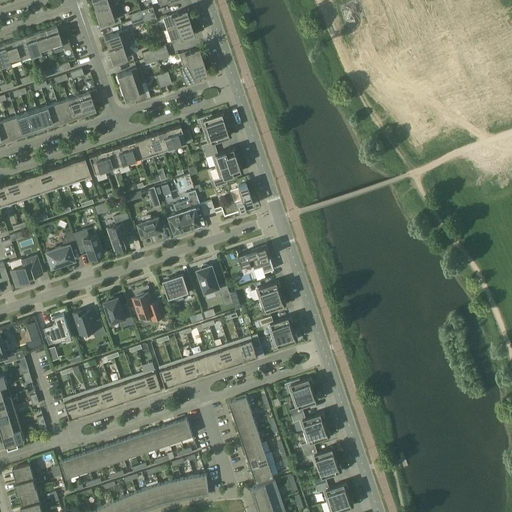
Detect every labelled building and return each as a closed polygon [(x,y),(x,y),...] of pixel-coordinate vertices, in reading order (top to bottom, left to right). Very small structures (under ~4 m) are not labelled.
[(91,0),(95,11),(118,3),(115,4),(113,0),(91,0)] [(95,11),(99,23),(108,20),(109,20),(123,15),(118,3),(95,11)] [(154,12),(152,6),(141,10),(143,16),(154,12)] [(190,21),(186,9),(177,12),(177,11),(177,12),(162,17),(167,29),(190,21)] [(129,14),(131,20),(143,16),(141,10),(129,14)] [(154,12),(143,16),(145,22),(156,18),(154,12)] [(145,22),(143,16),(131,20),(133,26),(145,22)] [(194,34),(194,33),(190,21),(167,29),(171,41),(185,37),(185,36),(194,34)] [(51,48),(63,44),(56,25),(44,29),(51,48)] [(51,48),(44,29),(34,32),(41,51),(51,48)] [(108,49),(131,41),(127,29),(114,33),(104,36),(108,49)] [(41,51),(34,32),(24,36),(30,55),(41,51)] [(14,39),(20,58),(30,55),(24,36),(14,39)] [(20,58),(14,39),(3,43),(10,62),(20,58)] [(108,49),(112,61),(121,58),(132,54),(128,43),(131,41),(108,49)] [(0,43),(0,65),(10,62),(3,43),(0,43)] [(435,72),(447,66),(437,43),(424,48),(435,72)] [(167,50),(165,44),(153,48),(155,54),(167,50)] [(179,67),(202,59),(198,47),(190,50),(190,49),(189,50),(179,53),(183,65),(179,67)] [(141,52),(143,58),(155,54),(153,48),(141,52)] [(157,60),(169,56),(167,50),(155,54),(157,60)] [(155,54),(143,58),(145,64),(157,60),(155,54)] [(202,59),(179,67),(185,85),(200,80),(200,81),(201,80),(199,74),(207,71),(206,71),(202,59)] [(56,65),(58,71),(70,67),(68,61),(56,65)] [(82,67),(70,71),(72,77),(84,74),(82,67)] [(121,87),(144,79),(140,67),(126,71),(125,71),(117,74),(121,87)] [(168,71),(162,73),(166,85),(172,83),(168,71)] [(166,85),(162,73),(156,75),(160,87),(166,85)] [(144,79),(121,87),(125,99),(133,96),(135,103),(135,102),(147,98),(141,80),(144,79)] [(100,100),(96,88),(77,95),(84,114),(96,110),(93,102),(100,100)] [(77,95),(67,98),(74,117),(84,114),(77,95)] [(67,98),(57,101),(63,121),(74,117),(67,98)] [(57,101),(47,105),(53,124),(63,121),(57,101)] [(43,127),(53,124),(47,105),(36,108),(43,127)] [(33,131),(43,127),(36,108),(26,112),(33,131)] [(22,134),(33,131),(26,112),(16,115),(22,134)] [(199,118),(203,131),(225,124),(223,118),(225,117),(223,112),(221,113),(221,112),(212,115),(211,114),(211,113),(196,118),(199,118)] [(12,138),(22,134),(16,115),(6,119),(12,138)] [(0,135),(2,141),(12,138),(6,119),(0,120),(0,135)] [(180,124),(168,128),(175,148),(187,144),(186,142),(182,130),(180,124)] [(203,131),(207,142),(201,144),(203,151),(215,146),(213,141),(229,136),(228,135),(230,134),(229,129),(227,130),(225,124),(203,131)] [(175,148),(168,128),(157,132),(164,152),(175,148)] [(188,128),(182,130),(186,142),(192,140),(188,128)] [(164,152),(157,132),(145,135),(152,156),(164,152)] [(152,156),(145,135),(134,139),(141,160),(152,156)] [(141,160),(134,139),(123,143),(129,163),(130,163),(129,160),(139,156),(141,160)] [(129,163),(123,143),(111,147),(118,167),(129,163)] [(217,152),(215,146),(203,151),(205,157),(211,155),(215,166),(236,159),(234,153),(236,152),(235,147),(233,148),(232,147),(217,152)] [(118,167),(111,147),(100,151),(107,171),(118,167)] [(100,151),(88,155),(95,175),(107,171),(100,151)] [(80,180),(91,176),(84,156),(73,160),(80,180)] [(227,182),(225,176),(240,171),(240,170),(242,169),(240,164),(238,165),(236,159),(215,166),(219,177),(213,179),(215,186),(227,182)] [(80,180),(73,160),(61,164),(68,184),(80,180)] [(68,184),(61,164),(50,168),(57,188),(68,184)] [(57,188),(50,168),(39,172),(45,192),(57,188)] [(45,192),(39,172),(27,176),(34,196),(45,192)] [(34,196),(27,176),(16,179),(22,200),(34,196)] [(22,200),(16,179),(4,183),(11,204),(22,200)] [(0,207),(11,204),(4,183),(0,184),(0,207)] [(246,183),(237,185),(241,199),(221,206),(224,214),(253,205),(246,183)] [(153,185),(146,188),(153,206),(159,204),(153,185)] [(127,203),(142,198),(139,189),(124,195),(127,203)] [(173,231),(186,227),(199,222),(194,206),(200,204),(195,189),(186,191),(189,198),(173,203),(176,212),(167,215),(173,231)] [(215,211),(211,200),(200,204),(204,215),(215,211)] [(126,212),(113,216),(116,224),(107,227),(114,249),(120,247),(121,249),(127,246),(127,245),(128,244),(123,229),(131,227),(126,212)] [(136,222),(141,236),(162,229),(157,215),(151,218),(150,214),(142,217),(143,220),(136,222)] [(92,256),(94,258),(99,256),(100,254),(103,253),(96,233),(88,235),(86,227),(72,232),(77,245),(84,242),(89,257),(92,256)] [(70,247),(77,245),(72,232),(71,230),(65,232),(66,237),(62,239),(64,245),(46,251),(51,266),(59,263),(59,264),(65,262),(65,261),(74,258),(70,247)] [(274,268),(266,245),(238,254),(242,266),(252,262),(254,269),(262,266),(264,272),(274,268)] [(36,254),(21,259),(23,264),(10,268),(16,284),(29,280),(28,277),(42,272),(36,254)] [(201,266),(201,268),(198,269),(205,291),(214,288),(216,295),(221,294),(224,304),(233,301),(228,286),(220,289),(212,264),(209,265),(207,264),(205,263),(203,264),(201,266)] [(163,279),(169,297),(176,295),(176,296),(183,295),(182,293),(189,290),(183,272),(163,279)] [(281,292),(279,286),(281,286),(279,280),(277,281),(277,280),(256,288),(259,299),(281,292)] [(235,308),(241,305),(235,288),(229,290),(235,308)] [(133,297),(135,304),(134,304),(137,311),(138,311),(140,317),(151,314),(152,319),(163,315),(159,302),(153,305),(148,292),(145,293),(144,292),(137,295),(137,296),(133,297)] [(263,311),(285,304),(285,303),(287,303),(285,297),(283,298),(281,292),(259,299),(263,311)] [(107,298),(106,300),(104,301),(111,322),(121,318),(123,325),(134,322),(130,310),(124,312),(119,296),(113,298),(112,297),(107,298)] [(101,318),(95,320),(91,309),(81,313),(80,310),(73,312),(81,334),(93,330),(95,336),(106,332),(101,318)] [(214,315),(212,309),(204,311),(206,318),(214,315)] [(61,337),(62,340),(72,337),(64,313),(54,316),(56,321),(44,325),(50,341),(61,337)] [(293,327),(291,321),(293,321),(291,316),(289,316),(289,315),(274,321),(272,315),(259,319),(262,325),(267,323),(271,334),(293,327)] [(209,325),(208,321),(197,325),(199,331),(204,329),(203,327),(209,325)] [(293,327),(271,334),(276,348),(273,349),(274,349),(289,344),(288,344),(287,342),(297,339),(296,338),(298,338),(297,333),(295,333),(293,327)] [(11,338),(3,341),(0,334),(0,333),(0,358),(3,358),(5,363),(18,359),(16,352),(11,353),(9,348),(13,346),(11,338)] [(257,333),(251,335),(255,347),(261,345),(257,333)] [(251,335),(239,338),(246,359),(258,355),(255,347),(251,335)] [(235,363),(246,359),(239,338),(228,342),(235,363)] [(223,366),(235,363),(228,342),(216,346),(223,366)] [(216,346),(205,350),(212,370),(223,366),(216,346)] [(200,374),(212,370),(205,350),(193,354),(200,374)] [(193,354),(182,357),(189,378),(200,374),(193,354)] [(177,382),(189,378),(182,357),(170,361),(177,382)] [(170,361),(159,365),(166,385),(177,382),(170,361)] [(80,371),(78,364),(67,368),(68,372),(74,370),(75,373),(80,371)] [(150,391),(162,387),(155,366),(144,370),(150,391)] [(139,394),(150,391),(144,370),(132,374),(139,394)] [(132,374),(121,378),(128,398),(139,394),(132,374)] [(287,382),(292,395),(313,388),(311,382),(313,382),(311,376),(309,377),(309,376),(300,379),(299,378),(300,378),(300,377),(285,382),(285,383),(287,382)] [(116,402),(128,398),(121,378),(109,382),(116,402)] [(109,382),(98,386),(105,406),(116,402),(109,382)] [(0,397),(11,394),(8,383),(0,385),(0,397)] [(93,410),(105,406),(98,386),(86,389),(93,410)] [(313,388),(292,395),(296,407),(317,400),(317,399),(319,399),(317,393),(315,394),(313,388)] [(86,389),(75,393),(82,413),(93,410),(86,389)] [(70,417),(82,413),(75,393),(63,397),(70,417)] [(250,406),(246,393),(235,396),(236,398),(229,401),(233,412),(250,406)] [(0,409),(15,405),(11,394),(0,397),(0,409)] [(0,421),(18,416),(15,405),(0,409),(0,421)] [(254,418),(250,406),(233,412),(237,424),(254,418)] [(304,411),(292,415),(294,421),(300,419),(303,430),(325,423),(323,417),(325,417),(323,411),(321,412),(321,411),(306,416),(304,411)] [(18,416),(0,421),(0,424),(3,433),(22,427),(18,416)] [(192,434),(187,417),(175,421),(181,438),(192,434)] [(241,435),(258,429),(254,418),(237,424),(241,435)] [(181,438),(175,421),(164,424),(170,442),(181,438)] [(323,437),(329,435),(329,434),(330,434),(329,429),(327,429),(325,423),(303,430),(307,442),(301,444),(303,450),(316,446),(325,443),(323,437)] [(170,442),(164,424),(152,428),(158,445),(170,442)] [(3,433),(8,450),(19,447),(17,441),(25,438),(22,427),(3,433)] [(158,445),(152,428),(141,432),(147,449),(158,445)] [(262,441),(258,429),(241,435),(245,447),(262,441)] [(147,449),(141,432),(129,436),(135,453),(147,449)] [(135,453),(129,436),(118,440),(124,457),(135,453)] [(124,457),(118,440),(107,444),(112,461),(124,457)] [(266,452),(262,441),(245,447),(248,458),(266,452)] [(327,448),(325,443),(316,446),(303,450),(306,456),(311,454),(315,465),(337,458),(335,452),(336,452),(335,447),(333,447),(327,448)] [(112,461),(107,444),(95,447),(101,465),(112,461)] [(101,465),(95,447),(84,451),(89,469),(101,465)] [(89,469),(84,451),(72,455),(78,472),(89,469)] [(266,452),(248,458),(252,470),(270,464),(275,462),(271,451),(266,452)] [(72,455),(61,459),(67,476),(78,472),(72,455)] [(339,464),(337,458),(315,465),(315,466),(319,465),(322,476),(313,479),(315,485),(327,481),(325,475),(340,470),(340,469),(342,469),(340,464),(339,464)] [(13,467),(17,481),(34,476),(30,462),(13,467)] [(61,474),(58,464),(51,467),(55,476),(61,474)] [(273,475),(270,464),(252,470),(256,481),(273,475)] [(197,493),(209,491),(206,473),(194,475),(197,493)] [(197,493),(194,475),(182,477),(186,495),(197,493)] [(19,491),(37,486),(34,476),(17,481),(15,481),(18,491),(19,491)] [(186,495),(182,477),(170,480),(175,497),(186,495)] [(274,478),(253,486),(256,495),(278,488),(274,478)] [(175,497),(170,480),(159,483),(164,500),(175,497)] [(327,481),(315,485),(317,491),(323,489),(327,501),(346,494),(348,493),(346,487),(348,487),(346,482),(345,482),(344,482),(329,487),(327,481)] [(164,500),(159,483),(147,486),(153,504),(164,500)] [(19,491),(23,504),(40,499),(37,486),(19,491)] [(147,486),(136,490),(142,507),(153,504),(147,486)] [(278,488),(256,495),(259,504),(281,497),(278,488)] [(59,499),(56,490),(49,492),(52,501),(59,499)] [(136,490),(124,495),(132,511),(142,507),(136,490)] [(330,511),(337,511),(337,510),(352,505),(352,504),(354,504),(352,499),(350,499),(348,493),(346,494),(327,501),(331,511),(330,511)] [(124,495),(113,500),(119,511),(130,511),(132,511),(124,495)] [(266,511),(284,506),(281,497),(259,504),(261,511),(266,511)] [(32,511),(43,509),(40,499),(23,504),(21,504),(23,511),(32,511)] [(119,511),(113,500),(102,505),(105,511),(119,511)]
